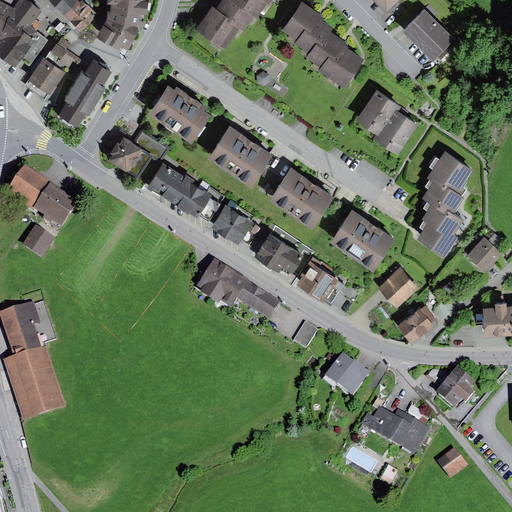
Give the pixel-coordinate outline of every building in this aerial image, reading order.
[(0,0),(0,30),(1,31),(18,10),(31,20),(42,6),(32,0),(0,0)] [(53,0),(65,10),(74,0),(53,0)] [(74,0),(65,10),(81,27),(97,11),(85,0),(74,0)] [(108,0),(107,12),(97,27),(118,40),(120,36),(128,41),(133,33),(132,32),(134,28),(137,23),(139,24),(144,17),(140,15),(141,11),(144,11),(145,7),(147,8),(148,0),(108,0)] [(256,10),(241,0),(218,0),(217,2),(213,0),(211,0),(195,24),(225,44),(240,23),(244,26),(256,10)] [(270,0),(241,0),(256,10),(259,12),(266,0),(269,0),(270,1),(270,0)] [(304,0),(298,0),(282,25),(295,34),(293,38),(313,51),(330,26),(332,22),(319,13),(317,12),(319,9),(304,0)] [(401,0),(369,0),(386,16),(401,0)] [(1,31),(0,32),(0,48),(14,59),(18,54),(29,62),(48,37),(38,29),(35,33),(34,32),(39,26),(31,20),(18,10),(1,31)] [(455,41),(425,12),(404,35),(433,63),(455,41)] [(61,21),(55,26),(59,31),(65,25),(61,21)] [(345,36),(330,26),(313,51),(311,55),(321,61),(318,66),(345,84),(365,53),(344,40),(344,39),(345,36)] [(61,36),(58,41),(67,48),(71,42),(61,36)] [(46,53),(43,51),(21,81),(43,97),(65,67),(71,70),(80,57),(67,48),(58,41),(56,40),(46,53)] [(277,76),(286,60),(271,51),(262,67),(277,76)] [(89,55),(87,60),(104,67),(107,62),(89,55)] [(74,78),(64,74),(53,100),(73,109),(75,104),(92,111),(109,69),(104,67),(87,60),(82,58),(74,78)] [(174,83),(168,79),(148,107),(191,136),(211,107),(205,103),(206,100),(177,80),(174,83)] [(377,83),(356,114),(377,129),(374,133),(398,149),(419,119),(398,105),(401,100),(377,83)] [(271,147),(229,119),(208,151),(250,179),(271,147)] [(137,139),(124,131),(119,138),(117,136),(110,147),(112,148),(108,154),(128,166),(130,165),(139,171),(151,153),(159,159),(167,146),(142,130),(137,139)] [(433,196),(452,209),(464,191),(460,188),(476,165),(446,145),(427,173),(434,177),(425,191),(433,196)] [(184,173),(163,159),(148,183),(152,185),(153,184),(177,199),(176,201),(197,214),(198,213),(208,220),(225,194),(203,179),(200,183),(192,178),(193,176),(186,171),(184,173)] [(333,191),(291,162),(269,193),(311,222),(333,191)] [(34,208),(51,183),(25,166),(7,193),(32,210),(34,208)] [(79,201),(51,183),(34,208),(45,215),(42,218),(51,223),(53,220),(62,226),(79,201)] [(452,209),(433,196),(421,212),(428,217),(417,232),(444,251),(458,232),(453,228),(462,216),(452,209)] [(253,218),(225,200),(211,222),(237,240),(240,236),(249,242),(260,226),(251,220),(253,218)] [(394,232),(352,203),(330,234),(373,264),(394,232)] [(55,238),(36,224),(22,244),(42,257),(55,238)] [(273,229),(270,227),(254,250),(279,267),(282,262),(299,273),(314,250),(275,225),(273,229)] [(503,251),(485,234),(467,253),(485,269),(503,251)] [(338,275),(332,270),(334,268),(313,254),(297,278),(321,294),(320,296),(331,304),(346,282),(338,277),(338,275)] [(279,301),(215,260),(198,285),(203,289),(200,292),(219,304),(221,302),(231,309),(237,299),(268,319),(279,301)] [(401,264),(379,283),(397,303),(419,284),(401,264)] [(451,280),(444,286),(450,293),(456,287),(451,280)] [(495,301),(484,302),(484,308),(475,308),(469,314),(470,326),(484,325),(484,330),(511,327),(511,300),(507,301),(506,295),(495,296),(495,301)] [(0,312),(0,315),(14,357),(45,347),(44,342),(56,338),(45,302),(35,305),(33,302),(0,312)] [(421,304),(398,321),(411,339),(434,322),(433,320),(422,306),(421,304)] [(425,304),(422,306),(433,320),(436,318),(425,304)] [(318,329),(305,321),(294,340),(306,348),(318,329)] [(45,347),(14,357),(4,360),(23,420),(64,407),(45,347)] [(369,373),(343,352),(325,375),(352,395),(369,373)] [(475,381),(457,367),(450,375),(440,388),(437,392),(455,407),(461,399),(466,402),(474,392),(469,388),(475,381)] [(425,412),(412,405),(408,411),(421,418),(425,412)] [(374,417),(367,413),(361,424),(415,455),(431,429),(399,410),(395,416),(380,407),(374,417)] [(455,448),(438,461),(451,478),(468,465),(455,448)] [(399,471),(389,465),(381,479),(391,485),(399,471)]
